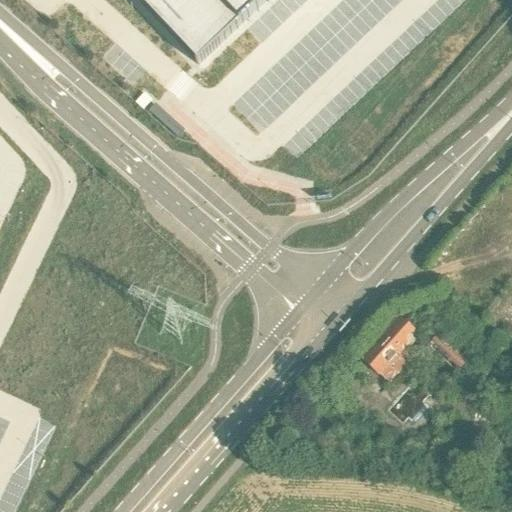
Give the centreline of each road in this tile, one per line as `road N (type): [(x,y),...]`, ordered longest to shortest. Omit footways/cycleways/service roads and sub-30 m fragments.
road 1 (unclassified): [(318,291),(0,20)]
road 2 (unclassified): [(0,26),(130,163),(299,311)]
road 3 (secondary): [(511,98),(397,202),(318,291)]
road 4 (secondary): [(335,325),(511,123)]
road 5 (secondary): [(299,311),(123,511)]
road 6 (secondary): [(166,511),(335,325)]
